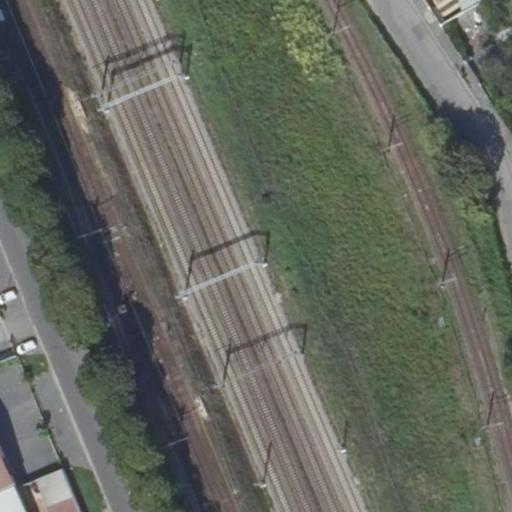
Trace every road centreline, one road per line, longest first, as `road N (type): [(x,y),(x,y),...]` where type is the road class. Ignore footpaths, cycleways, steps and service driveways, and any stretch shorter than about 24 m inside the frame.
road 1 (unclassified): [(0,177),(137,511)]
road 2 (residential): [(395,0),(463,104),(511,215)]
